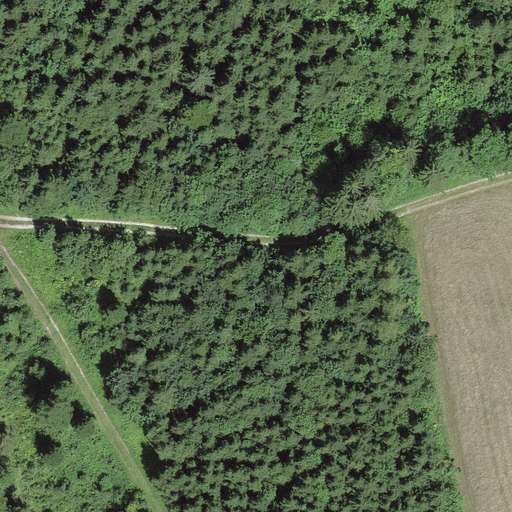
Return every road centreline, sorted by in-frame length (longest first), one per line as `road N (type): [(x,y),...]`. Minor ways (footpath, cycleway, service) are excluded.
road 1 (track): [(511,181),(300,241),(0,223)]
road 2 (track): [(149,511),(0,251)]
